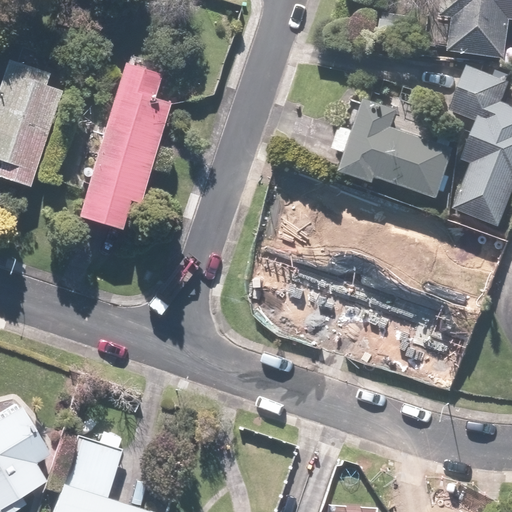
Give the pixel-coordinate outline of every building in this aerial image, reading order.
[(511,0),(439,0),(438,22),(455,23),(453,49),(510,52),(511,21),(511,0)] [(0,157),(5,159),(1,172),(34,183),(71,77),(15,58),(0,102),(0,157)] [(168,71),(129,59),(83,213),(127,227),(135,199),(145,202),(175,101),(160,97),(168,71)] [(511,86),(511,79),(472,64),(457,108),(482,117),(468,159),(476,162),(460,210),(504,225),(511,201),(511,104),(507,102),(511,86)] [(403,111),(372,99),(362,131),(345,126),(340,145),(354,150),(348,171),(381,181),(383,176),(443,194),(458,145),(398,127),(403,111)] [(402,213),(304,222),(311,318),(362,325),(361,297),(368,297),(366,275),(407,272),(402,213)] [(506,245),(475,233),(456,282),(487,294),(506,245)] [(28,405),(0,419),(0,511),(15,511),(31,504),(26,494),(51,481),(41,461),(54,454),(28,405)] [(77,413),(49,511),(160,511),(162,509),(112,495),(126,448),(118,446),(121,435),(100,429),(98,435),(89,433),(94,417),(77,413)]
